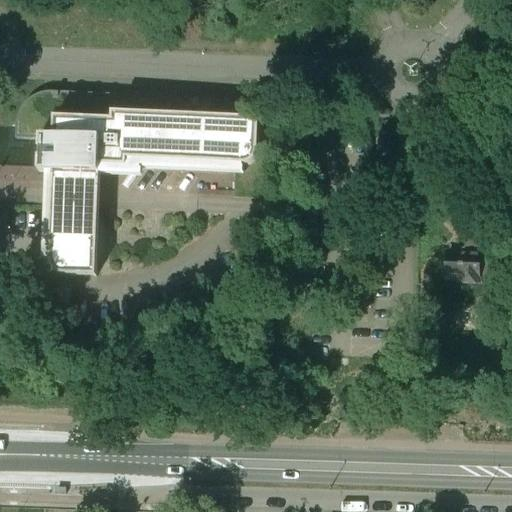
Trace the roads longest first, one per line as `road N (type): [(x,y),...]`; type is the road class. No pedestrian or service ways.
road 1 (residential): [(511,506),(185,495),(129,460)]
road 2 (primary): [(129,460),(511,472)]
road 3 (unclassified): [(379,70),(0,56)]
road 4 (primary): [(0,458),(129,460)]
